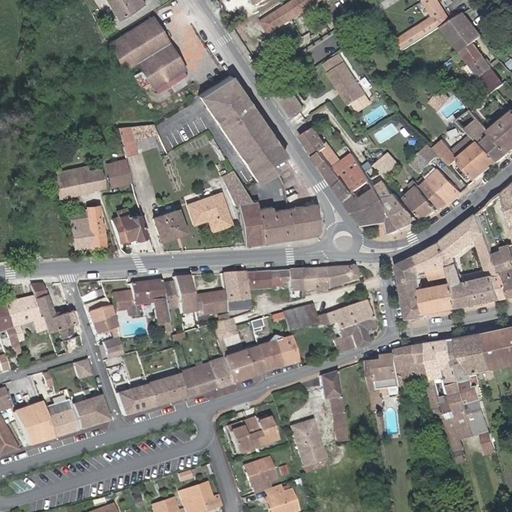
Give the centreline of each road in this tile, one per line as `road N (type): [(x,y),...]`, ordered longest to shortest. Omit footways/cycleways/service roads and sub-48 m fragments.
road 1 (tertiary): [(196,0),(320,186),(344,242)]
road 2 (secondary): [(64,268),(289,255),(344,242)]
road 3 (tertiary): [(396,337),(202,409)]
road 4 (secondary): [(379,250),(414,242),(511,172)]
road 5 (tertiary): [(119,434),(0,469)]
